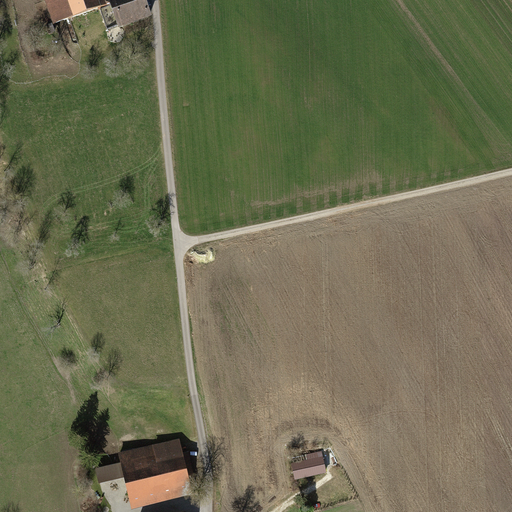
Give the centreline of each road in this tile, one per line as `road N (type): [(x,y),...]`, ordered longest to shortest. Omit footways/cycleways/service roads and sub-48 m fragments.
road 1 (residential): [(210,511),(154,0)]
road 2 (track): [(511,171),(176,244)]
